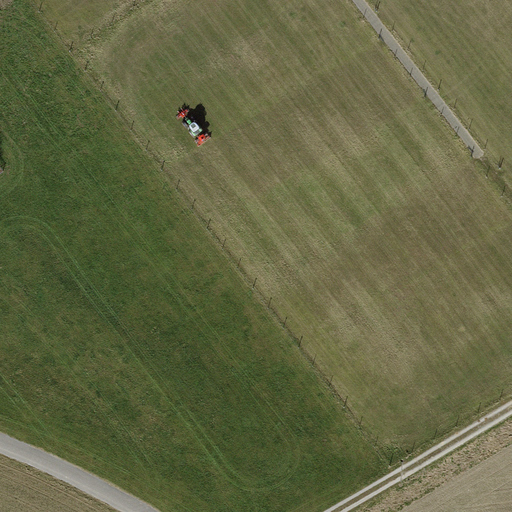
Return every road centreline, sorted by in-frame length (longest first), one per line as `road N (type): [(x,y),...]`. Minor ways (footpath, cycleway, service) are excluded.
road 1 (track): [(511,399),(327,511)]
road 2 (track): [(0,445),(119,511)]
